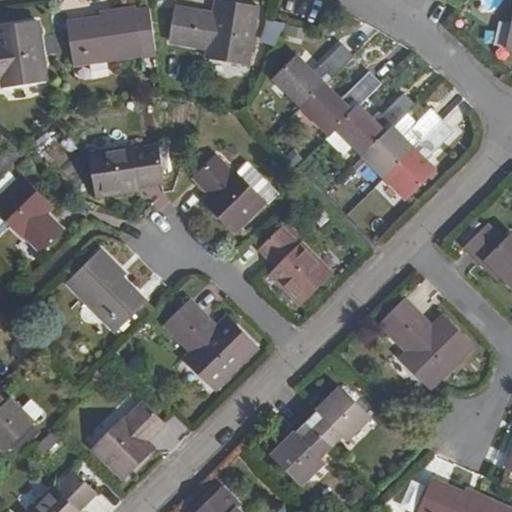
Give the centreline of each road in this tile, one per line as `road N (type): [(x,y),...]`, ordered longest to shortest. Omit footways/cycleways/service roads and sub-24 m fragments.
road 1 (residential): [(291,355),(139,511)]
road 2 (residential): [(361,0),(434,46),(511,123)]
road 3 (residential): [(161,240),(291,355)]
road 4 (residential): [(409,241),(291,355)]
road 5 (residential): [(511,342),(409,241)]
road 6 (residential): [(511,141),(409,241)]
